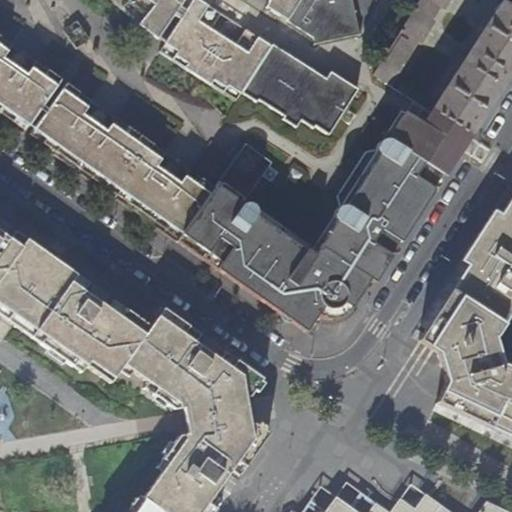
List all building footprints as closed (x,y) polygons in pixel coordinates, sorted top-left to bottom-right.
[(0,0),(0,117),(24,134),(62,80),(35,62),(21,82),(0,67),(0,62),(12,45),(0,36),(0,0)] [(207,36),(220,14),(214,10),(210,0),(112,0),(118,5),(126,14),(134,21),(143,28),(151,34),(157,39),(159,41),(175,17),(180,20),(165,44),(160,53),(235,101),(240,94),(265,55),(270,47),(245,30),(231,52),(207,36)] [(268,0),(267,3),(266,7),(265,8),(286,21),(287,21),(299,0),(268,0)] [(299,0),(287,21),(313,38),(315,43),(359,33),(351,0),(299,0)] [(447,0),(418,0),(371,75),(388,85),(415,43),(424,38),(430,27),(431,16),(437,6),(442,9),(447,0)] [(511,68),(511,10),(500,3),(430,112),(468,137),(511,68)] [(223,26),(218,36),(228,42),(233,33),(223,26)] [(293,58),(271,45),(270,47),(265,55),(286,68),(293,58)] [(17,55),(15,57),(8,66),(19,74),(26,64),(26,62),(26,60),(26,58),(24,56),(23,55),(21,55),(19,55),(17,55)] [(341,96),(328,87),(326,90),(312,81),(314,78),(317,74),(293,58),(286,68),(265,55),(240,94),(255,103),(256,101),(284,119),(282,121),(296,131),(302,122),(316,131),(318,128),(333,137),(343,120),(349,111),(360,94),(347,86),(344,91),(341,96)] [(328,87),(314,78),(312,81),(326,90),(328,87)] [(341,96),(344,91),(331,83),(328,87),(341,96)] [(150,175),(165,153),(115,118),(101,139),(77,123),(92,102),(67,85),(29,138),(164,233),(201,179),(189,170),(174,191),(150,175)] [(95,112),(94,114),(87,123),(98,130),(105,121),(106,119),(106,116),(105,114),(104,112),(102,111),(100,111),(98,111),(95,112)] [(426,186),(430,189),(439,175),(442,177),(460,150),(404,115),(388,140),(386,140),(384,140),(382,141),(380,142),(377,146),(376,148),(375,150),(364,150),(335,196),(340,206),(339,207),(337,209),(336,211),(335,214),(334,217),(334,220),(335,221),(335,223),(312,259),(257,222),(258,221),(258,218),(257,216),(256,214),(255,212),(253,210),(252,209),(249,208),(246,208),(244,208),(242,209),(240,209),(238,211),(265,173),(270,166),(272,163),(245,143),(214,187),(239,205),(206,253),(245,280),(240,287),(266,305),(271,298),(283,307),(286,303),(297,311),(295,315),(308,324),(320,307),(322,308),(325,309),(329,309),(332,309),(336,308),(339,306),(342,305),(344,302),(346,301),(352,305),(371,277),(376,281),(392,255),(389,253),(398,239),(393,236),(405,218),(391,208),(399,196),(413,205),(426,186)] [(169,164),(167,166),(161,174),(172,182),(178,173),(179,171),(179,169),(179,166),(177,164),(175,163),(173,163),(171,163),(169,164)] [(213,187),(201,179),(164,233),(175,241),(213,187)] [(393,236),(398,239),(430,189),(426,186),(413,205),(399,196),(391,208),(405,218),(393,236)] [(214,187),(213,187),(175,241),(202,260),(206,253),(239,205),(214,187)] [(511,221),(511,219),(511,198),(501,214),(511,221)] [(511,219),(511,221),(501,214),(495,210),(461,261),(467,265),(419,341),(437,353),(438,357),(445,381),(436,402),(490,427),(511,437),(511,369),(504,366),(495,339),(511,312),(511,219)] [(0,315),(44,254),(43,253),(12,231),(14,229),(0,219),(0,315)] [(46,249),(43,253),(44,254),(51,258),(59,264),(60,265),(63,260),(54,255),(46,249)] [(44,254),(0,315),(0,317),(8,323),(15,328),(59,264),(44,254)] [(105,374),(113,379),(122,367),(149,328),(109,300),(111,298),(93,285),(91,287),(60,265),(59,264),(15,328),(53,355),(72,369),(76,362),(85,368),(101,379),(105,374)] [(303,332),(308,324),(295,315),(297,311),(286,303),(283,307),(271,298),(266,305),(303,332)] [(155,390),(151,396),(173,411),(182,409),(245,399),(248,398),(261,380),(221,351),(222,350),(204,337),(202,338),(162,310),(149,328),(122,367),(146,384),(155,390)] [(76,362),(72,369),(80,375),(85,368),(76,362)] [(105,374),(101,379),(109,385),(113,379),(105,374)] [(155,390),(146,384),(142,390),(151,396),(155,390)] [(0,433),(15,428),(0,394),(0,433)] [(247,413),(245,399),(182,409),(185,423),(187,436),(249,425),(247,413)] [(160,474),(152,484),(143,497),(163,511),(212,511),(222,498),(226,501),(227,498),(239,482),(236,480),(267,436),(253,425),(249,425),(187,436),(177,438),(169,448),(160,461),(166,465),(160,474)] [(154,469),(160,474),(166,465),(160,461),(154,469)] [(507,511),(495,507),(486,502),(479,511),(448,511),(425,495),(415,510),(400,500),(391,511),(386,511),(375,504),(368,511),(355,511),(341,502),(330,504),(324,511),(294,511),(292,510),(290,511),(507,511)] [(160,511),(139,497),(128,511),(121,505),(115,511),(160,511)]
